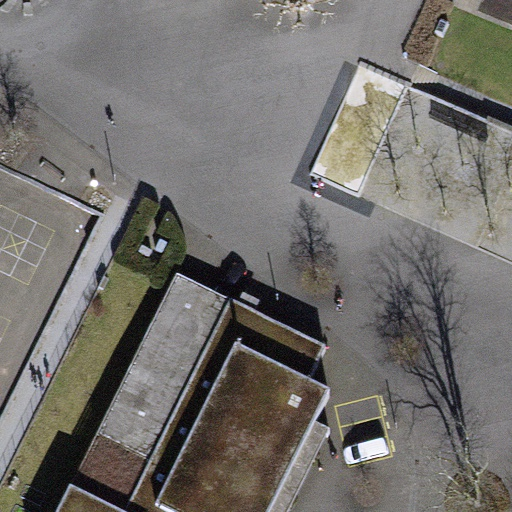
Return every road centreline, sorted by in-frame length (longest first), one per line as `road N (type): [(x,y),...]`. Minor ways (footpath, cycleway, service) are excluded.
road 1 (track): [(170,149),(491,297)]
road 2 (track): [(0,44),(170,149)]
